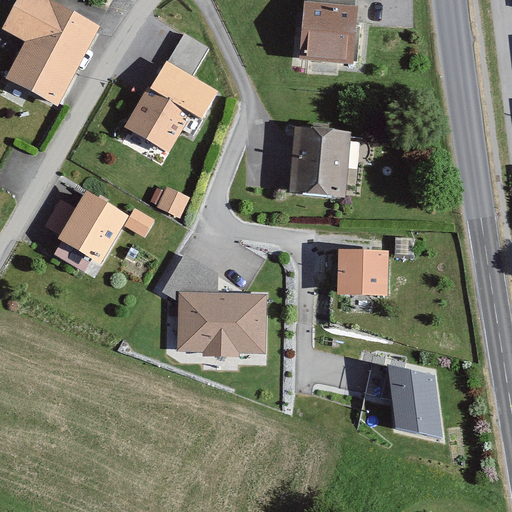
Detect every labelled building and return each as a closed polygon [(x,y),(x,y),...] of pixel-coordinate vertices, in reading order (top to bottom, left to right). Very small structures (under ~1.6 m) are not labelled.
[(94,30),(38,0),(11,0),(0,21),(0,35),(18,45),(0,78),(0,82),(51,110),(94,30)] [(353,0),(299,0),(295,63),(348,67),(353,0)] [(190,46),(168,33),(151,62),(174,75),(190,46)] [(213,103),(153,70),(118,131),(164,157),(179,130),(193,138),(213,103)] [(346,133),(287,130),(284,196),(343,198),(346,133)] [(70,208),(58,201),(42,228),(54,235),(50,242),(93,267),(121,219),(78,194),(70,208)] [(150,220),(130,211),(122,230),(141,238),(150,220)] [(389,255),(339,254),(337,299),(388,301),(389,255)] [(267,298),(177,295),(175,353),(265,356),(267,298)] [(432,380),(387,371),(395,431),(441,441),(432,380)]
